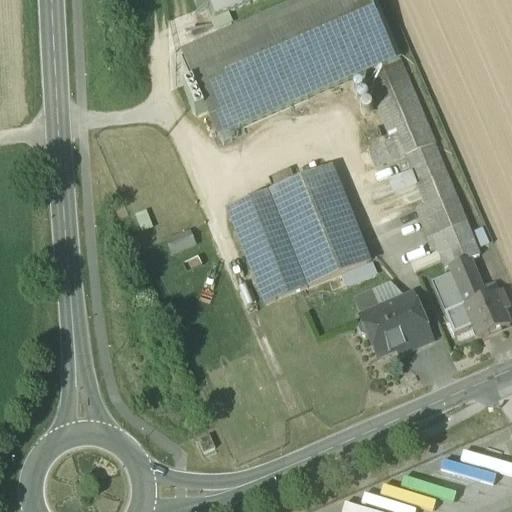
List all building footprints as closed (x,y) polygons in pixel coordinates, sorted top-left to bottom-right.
[(203,0),(219,36),(301,0),(203,0)] [(360,4),(187,79),(222,160),(367,97),(395,85),(360,4)] [(395,85),(367,97),(369,101),(370,101),(402,87),(400,83),(395,85)] [(436,167),(402,87),(370,101),(394,161),(371,171),(378,190),(408,178),(436,167)] [(436,167),(408,178),(420,207),(448,196),(436,167)] [(333,191),(274,215),(311,308),(371,284),(333,191)] [(481,277),(448,196),(420,207),(428,228),(418,232),(429,259),(435,257),(448,290),(472,281),(481,277)] [(274,215),(231,232),(269,325),(311,308),(274,215)] [(173,247),(162,252),(176,281),(201,269),(193,252),(179,259),(173,247)] [(431,275),(413,283),(421,301),(430,297),(428,292),(437,287),(431,275)] [(488,318),(472,281),(451,289),(468,327),(488,318)] [(399,299),(354,319),(362,337),(398,321),(407,318),(399,299)] [(468,327),(467,328),(480,359),(511,345),(505,332),(511,329),(503,312),(488,318),(468,327)] [(400,323),(363,338),(365,343),(362,345),(360,350),(362,356),(367,358),(370,356),(380,379),(415,364),(403,335),(405,335),(400,323)] [(405,335),(403,335),(415,364),(417,368),(433,361),(419,328),(405,335)] [(211,454),(200,459),(206,472),(217,467),(211,454)]
